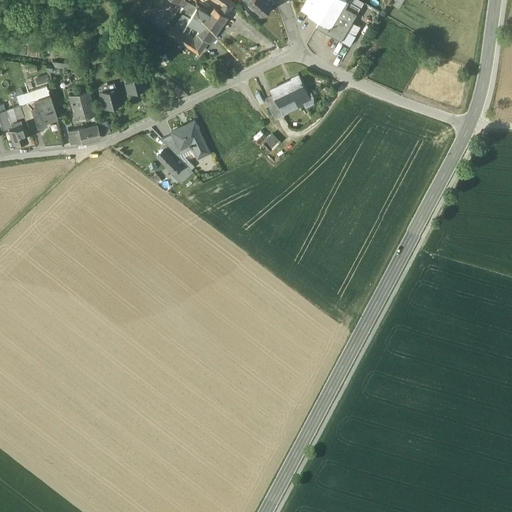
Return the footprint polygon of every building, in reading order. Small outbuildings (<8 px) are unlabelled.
[(173,0),(156,0),(145,18),(153,23),(167,3),(171,6),(175,1),(173,0)] [(167,3),(153,23),(165,31),(169,25),(178,11),(185,0),(177,0),(176,2),(175,1),(171,6),(167,3)] [(185,0),(178,11),(189,19),(193,13),(197,7),(185,0)] [(234,3),(229,0),(215,0),(218,2),(218,1),(219,2),(230,8),(234,3)] [(272,5),(266,0),(251,0),(248,4),(262,17),(272,5)] [(363,3),(357,0),(306,0),(301,10),(320,21),(317,27),(341,41),(347,31),(363,3)] [(230,8),(219,2),(215,8),(226,15),(230,8)] [(193,13),(218,30),(227,16),(226,15),(215,8),(210,15),(197,7),(193,13)] [(218,30),(193,13),(189,19),(187,22),(200,31),(198,34),(208,41),(210,42),(218,30)] [(198,34),(193,41),(169,25),(165,31),(199,53),(208,41),(198,34)] [(356,36),(347,31),(341,41),(350,46),(356,36)] [(87,69),(52,64),(55,70),(88,75),(87,69)] [(139,70),(124,74),(129,92),(130,95),(144,91),(144,88),(139,70)] [(292,79),(271,90),(273,95),(279,107),(294,99),(297,104),(302,102),(310,98),(299,75),(291,78),(292,79)] [(38,84),(48,83),(47,76),(37,77),(38,84)] [(23,95),(26,105),(27,105),(31,110),(36,108),(34,102),(50,97),(46,88),(23,95)] [(116,89),(101,93),(105,108),(106,110),(120,107),(120,104),(116,89)] [(88,92),(69,96),(76,122),(94,117),(92,109),(90,102),(88,92)] [(23,95),(17,98),(20,107),(26,105),(23,95)] [(273,95),(265,99),(275,120),(283,116),(279,107),(273,95)] [(50,97),(34,102),(36,108),(31,110),(38,129),(47,127),(46,124),(57,120),(50,97)] [(17,98),(9,100),(12,109),(20,107),(17,98)] [(20,107),(12,109),(17,121),(24,118),(20,107)] [(8,119),(0,121),(0,122),(3,131),(9,130),(11,129),(8,119)] [(21,122),(11,125),(13,128),(11,129),(9,130),(14,145),(27,140),(21,122)] [(194,122),(171,133),(172,134),(180,150),(191,145),(194,153),(206,147),(194,122)] [(97,125),(78,130),(82,143),(82,144),(100,139),(97,125)] [(78,130),(68,132),(72,145),(82,143),(78,130)] [(180,150),(172,134),(162,139),(167,145),(177,156),(182,154),(180,150)] [(280,142),(272,135),(259,149),(267,157),(273,151),(272,150),(280,142)] [(167,145),(163,149),(181,168),(185,164),(177,156),(167,145)] [(206,147),(194,153),(198,160),(210,154),(206,147)] [(181,168),(163,149),(157,155),(174,174),(181,168)] [(181,168),(174,174),(173,175),(179,182),(191,170),(185,164),(181,168)]
